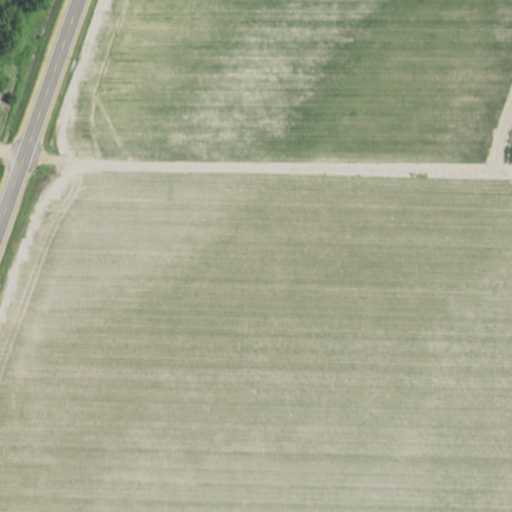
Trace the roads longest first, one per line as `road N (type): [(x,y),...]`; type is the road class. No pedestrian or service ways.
road 1 (residential): [(23,157),(191,171),(511,179)]
road 2 (primary): [(0,223),(74,0)]
